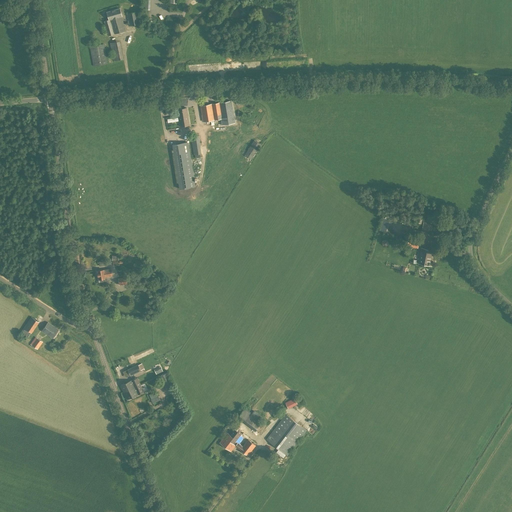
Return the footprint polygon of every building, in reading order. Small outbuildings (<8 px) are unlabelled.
[(128,9),(99,7),(99,17),(105,17),(105,22),(114,23),(114,18),(122,18),(123,13),(128,14),(128,9)] [(123,59),(120,41),(111,42),(114,60),(123,59)] [(93,65),(108,63),(106,52),(105,52),(104,44),(90,45),(93,65)] [(222,125),(235,123),(231,101),(220,103),(220,102),(200,105),(203,122),(221,119),(222,125)] [(180,126),(190,125),(187,108),(178,109),(180,126)] [(200,153),(202,153),(199,135),(192,136),(194,158),(201,157),(200,153)] [(251,160),(261,144),(254,140),(244,155),(251,160)] [(180,189),(196,186),(188,142),(173,145),(180,189)] [(386,232),(390,219),(384,217),(380,230),(386,232)] [(424,222),(422,229),(432,231),(433,224),(424,222)] [(418,248),(420,238),(409,235),(407,246),(418,248)] [(430,265),(433,250),(421,248),(418,263),(430,265)] [(105,277),(112,276),(111,268),(97,270),(99,279),(99,282),(103,281),(103,279),(105,278),(105,277)] [(120,290),(121,295),(136,291),(134,286),(120,290)] [(32,333),(39,322),(31,316),(20,332),(28,337),(31,333),(32,333)] [(53,338),(54,336),(59,330),(48,322),(42,331),(53,338)] [(38,349),(43,342),(36,337),(30,344),(38,349)] [(127,369),(130,376),(141,371),(138,364),(127,369)] [(157,373),(163,370),(160,364),(154,367),(157,373)] [(160,376),(163,382),(165,386),(172,383),(166,372),(160,376)] [(121,385),(124,392),(135,387),(135,388),(141,385),(137,378),(121,385)] [(127,399),(144,392),(141,385),(135,388),(135,387),(124,392),(127,399)] [(288,408),(297,403),(294,398),(285,403),(288,408)] [(237,417),(241,420),(248,412),(244,409),(237,417)] [(287,456),(307,430),(286,414),(266,439),(287,456)] [(256,445),(243,435),(233,427),(228,433),(220,442),(231,451),(235,446),(248,455),(256,445)]
